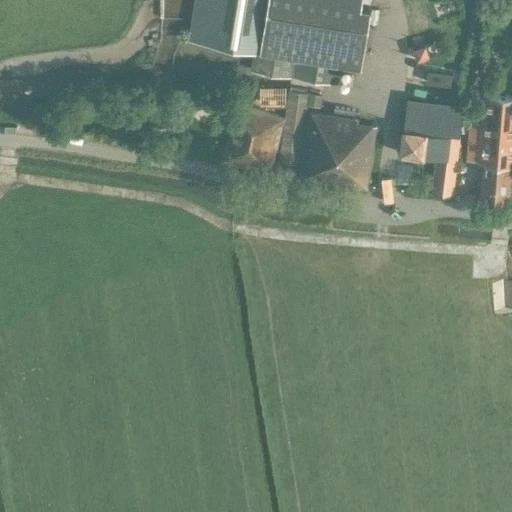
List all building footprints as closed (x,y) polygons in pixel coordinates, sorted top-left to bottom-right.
[(196,0),(190,37),(256,48),(265,0),(196,0)] [(364,0),(265,0),(256,48),(252,68),(340,81),(343,63),(364,66),(374,5),(364,3),(364,0)] [(322,105),(324,93),(292,88),(282,160),(299,162),(308,103),(322,105)] [(244,90),(242,96),(254,101),(254,94),(244,90)] [(511,92),(484,91),(482,120),(471,119),(468,158),(485,159),(482,196),(510,199),(511,168),(511,92)] [(454,193),(465,103),(409,96),(406,125),(405,125),(402,150),(438,155),(434,191),(454,193)] [(273,170),(286,116),(240,100),(223,159),(273,170)] [(368,184),(378,122),(359,119),(359,116),(312,109),(302,174),(368,184)] [(498,318),(511,316),(511,289),(495,291),(498,318)]
